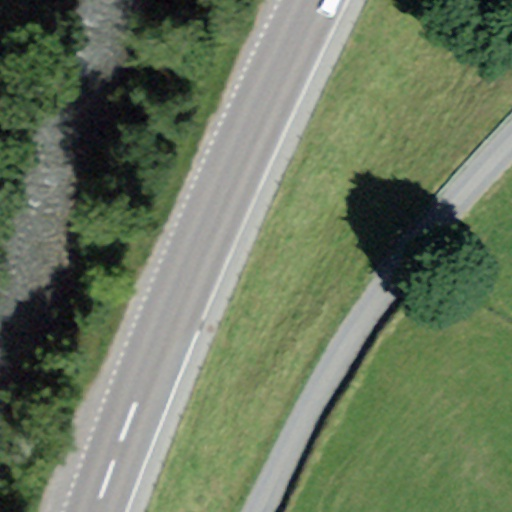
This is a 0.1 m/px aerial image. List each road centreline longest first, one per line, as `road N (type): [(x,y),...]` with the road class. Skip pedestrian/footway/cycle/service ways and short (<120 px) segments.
road 1 (secondary): [(318,0),(202,247),(97,511)]
road 2 (unclassified): [(511,140),(369,304),(258,511)]
